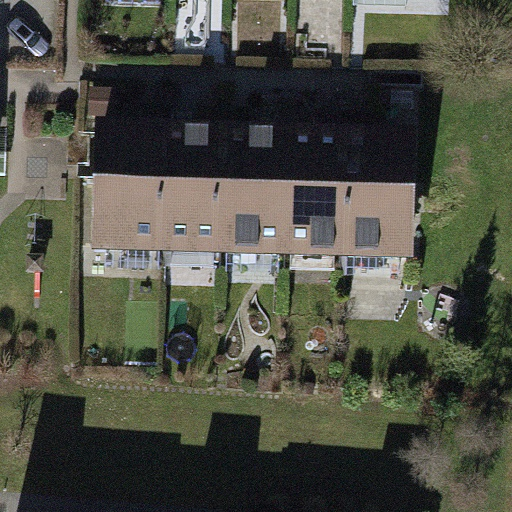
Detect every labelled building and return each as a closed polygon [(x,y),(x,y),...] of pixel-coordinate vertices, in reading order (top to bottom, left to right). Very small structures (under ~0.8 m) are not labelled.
[(165,248),(168,133),(103,132),(100,247),(165,248)] [(220,250),(224,135),(168,133),(165,248),(220,250)] [(286,252),(289,137),(224,135),(220,250),(286,252)] [(342,253),(345,139),(289,137),(286,252),(342,253)] [(406,255),(410,141),(345,139),(342,253),(406,255)]
